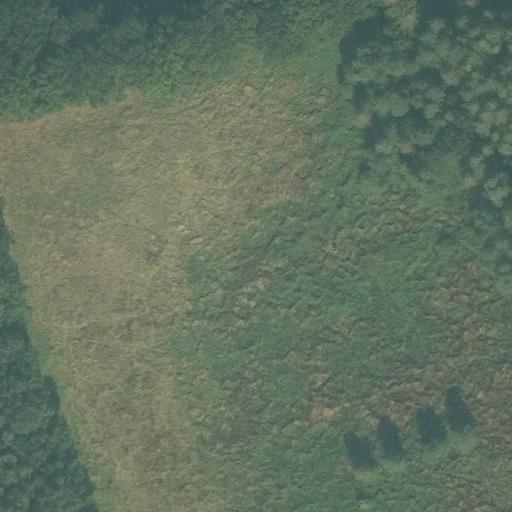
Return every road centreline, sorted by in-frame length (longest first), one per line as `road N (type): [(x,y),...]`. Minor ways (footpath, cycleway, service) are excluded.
road 1 (track): [(307,0),(108,61),(0,43)]
road 2 (track): [(0,397),(35,511)]
